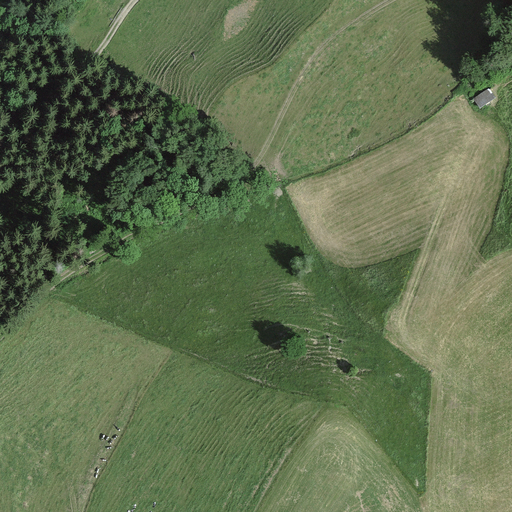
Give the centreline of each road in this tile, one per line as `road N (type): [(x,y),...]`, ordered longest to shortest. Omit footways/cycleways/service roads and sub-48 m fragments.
road 1 (track): [(391,0),(343,31),(310,66),(245,173),(48,281)]
road 2 (track): [(133,0),(100,48),(50,97),(0,115)]
